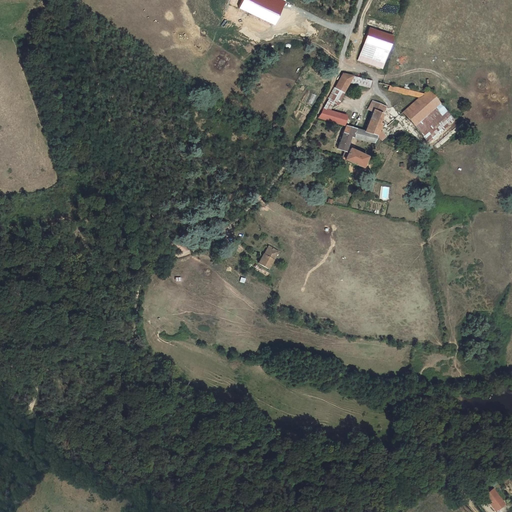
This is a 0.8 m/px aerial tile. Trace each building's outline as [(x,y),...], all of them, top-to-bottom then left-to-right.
[(392,36),(369,28),(358,60),(381,68),(392,36)] [(353,76),(342,73),(334,87),(343,92),(349,82),(353,76)] [(371,80),(353,76),(349,82),(369,87),(371,80)] [(423,93),(389,85),(388,90),(397,92),(406,94),(419,97),(423,93)] [(343,92),(334,87),(328,99),(333,102),(337,104),(343,92)] [(453,119),(427,90),(423,93),(419,97),(402,112),(428,141),(453,119)] [(333,102),(328,99),(323,107),(328,111),(328,110),(333,102)] [(345,151),(350,136),(352,137),(373,142),(376,135),(378,131),(378,130),(381,123),(376,122),(379,113),(381,114),(386,107),(372,101),(369,108),(373,110),(373,112),(365,131),(346,126),(338,148),(345,151)] [(328,111),(323,107),(317,118),(343,126),(346,115),(328,110),(328,111)] [(381,131),(376,135),(381,141),(386,136),(381,131)] [(366,156),(349,148),(347,152),(344,159),(361,167),(366,156)] [(258,263),(268,269),(275,256),(273,254),(276,250),(268,246),(265,252),(264,254),(263,254),(258,263)] [(492,511),(502,506),(491,488),(481,495),(492,511)] [(507,503),(509,502),(510,503),(511,502),(511,501),(511,499),(511,496),(508,490),(502,494),(507,503)]
